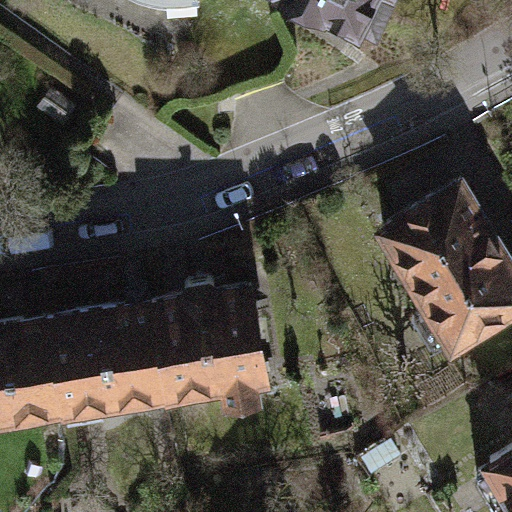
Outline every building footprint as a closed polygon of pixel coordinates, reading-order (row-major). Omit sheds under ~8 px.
[(311,0),(377,33),(393,0),(311,0)] [(511,255),(459,171),(375,223),(423,301),(411,309),(432,343),(449,332),(452,338),(511,300),(511,255)] [(185,289),(157,293),(171,384),(225,376),(229,397),(257,392),(254,370),(264,368),(251,280),(216,285),(214,276),(208,271),(189,273),(184,280),(185,289)] [(157,293),(46,310),(62,403),(65,416),(103,411),(101,397),(171,384),(157,293)] [(0,413),(62,403),(46,310),(0,318),(0,413)] [(506,496),(511,505),(511,431),(478,451),(486,463),(475,470),(495,502),(506,496)]
